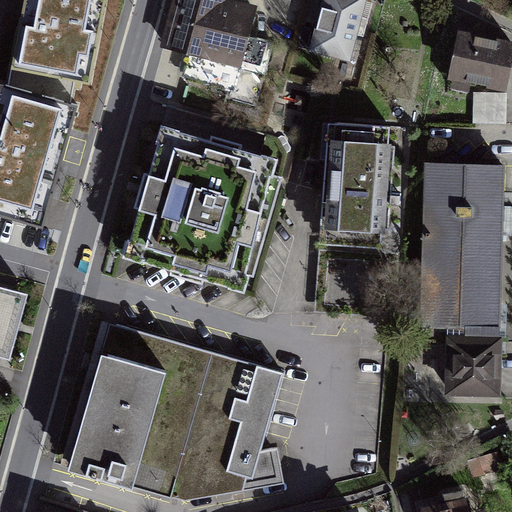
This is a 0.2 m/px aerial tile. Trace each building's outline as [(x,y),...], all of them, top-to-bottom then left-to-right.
[(25,0),(8,86),(0,84),(0,85),(0,212),(41,223),(79,105),(71,102),(76,82),(90,84),(106,0),(25,0)] [(262,0),(179,0),(167,47),(191,53),(195,70),(183,81),(254,100),(269,39),(253,35),(262,0)] [(374,0),(321,0),(315,22),(365,35),(374,0)] [(511,50),(511,36),(459,28),(450,79),(506,88),(511,50)] [(506,92),(477,92),(477,123),(506,123),(506,92)] [(394,127),(326,121),(315,238),(384,244),(394,127)] [(165,124),(129,255),(253,290),(290,159),(165,124)] [(503,165),(426,163),(421,341),(450,341),(449,392),(473,392),(473,391),(487,391),(489,393),(495,393),(498,390),(498,384),(497,382),(498,341),(503,165)] [(0,289),(0,348),(10,351),(18,321),(25,296),(0,289)] [(260,450),(283,372),(101,321),(60,465),(171,497),(173,491),(185,495),(278,478),(275,459),(281,458),(279,447),(260,450)] [(471,511),(465,493),(416,508),(417,511),(471,511)]
